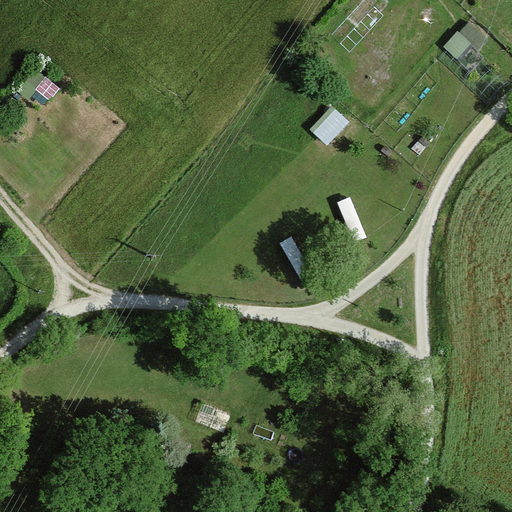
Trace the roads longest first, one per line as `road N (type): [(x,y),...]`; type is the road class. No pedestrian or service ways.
road 1 (track): [(414,511),(426,465),(423,287),(432,209),(463,153),(511,99)]
road 2 (track): [(0,354),(46,318),(102,299),(285,315)]
road 3 (track): [(285,315),(358,292),(394,262),(432,209)]
road 4 (track): [(285,315),(370,334),(427,371)]
road 5 (track): [(89,301),(0,194)]
